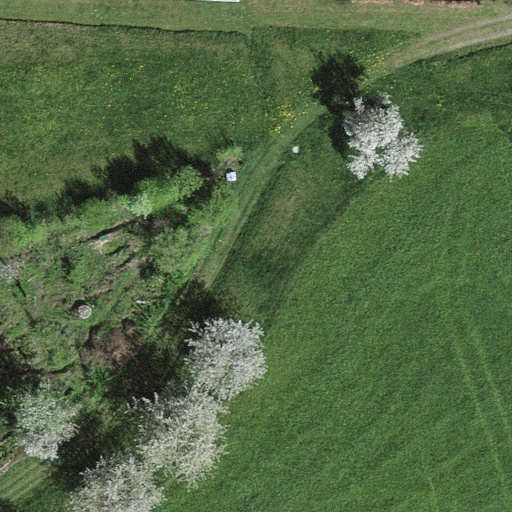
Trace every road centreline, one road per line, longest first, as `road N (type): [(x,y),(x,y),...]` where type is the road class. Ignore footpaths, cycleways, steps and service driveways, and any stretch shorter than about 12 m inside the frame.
road 1 (track): [(0,493),(127,407),(220,259),(329,112),(439,46)]
road 2 (track): [(0,10),(439,46)]
